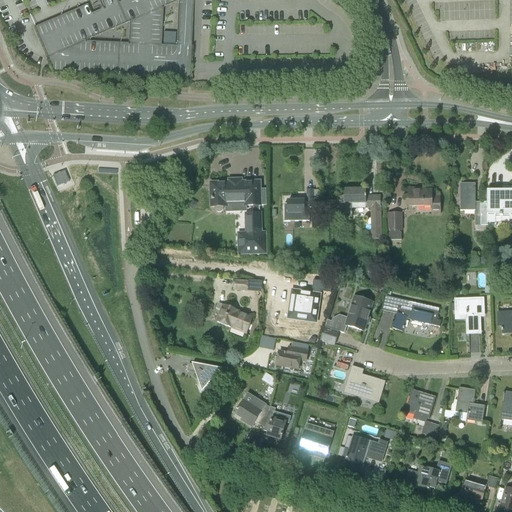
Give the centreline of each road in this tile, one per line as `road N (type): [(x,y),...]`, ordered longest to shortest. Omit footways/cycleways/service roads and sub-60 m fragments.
road 1 (unclassified): [(383,511),(214,461),(188,447),(165,408),(129,262),(132,239),(183,179),(197,129)]
road 2 (motorway): [(205,511),(115,362),(27,165)]
road 3 (secondary): [(368,106),(178,116),(4,111)]
road 4 (motorway): [(160,511),(0,260)]
road 5 (motorway): [(0,364),(95,511)]
road 6 (secondary): [(197,129),(364,124)]
road 7 (unclassified): [(511,366),(406,370),(359,355)]
road 8 (secondary): [(44,137),(150,140),(197,129)]
